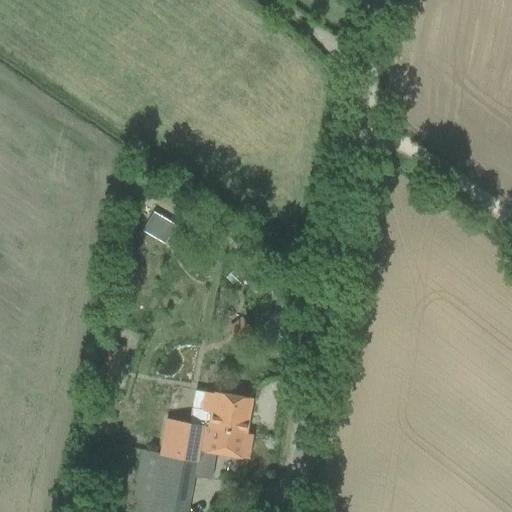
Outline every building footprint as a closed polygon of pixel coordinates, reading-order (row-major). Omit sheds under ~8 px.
[(163,242),(173,226),(153,213),(143,230),(163,242)] [(236,315),(222,327),(230,336),(244,323),(236,315)] [(98,373),(99,373),(111,377),(114,378),(123,347),(106,342),(98,373)] [(96,385),(107,388),(111,377),(99,373),(96,385)] [(243,434),(250,399),(212,392),(206,425),(243,434)] [(160,456),(195,461),(197,449),(246,459),(251,435),(243,434),(206,425),(200,424),(165,418),(158,454),(161,455),(160,456)]
